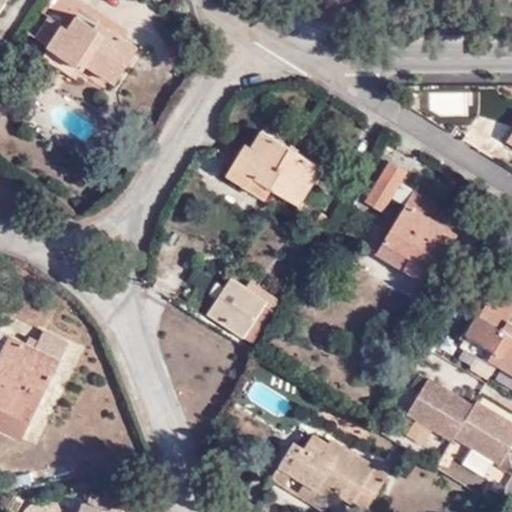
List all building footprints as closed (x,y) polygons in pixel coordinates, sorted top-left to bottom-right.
[(39,10),(27,1),(14,23),(25,30),(39,10)] [(58,23),(39,10),(25,30),(39,40),(33,47),(68,72),(78,59),(104,77),(129,41),(101,23),(96,27),(68,9),(58,23)] [(243,156),(266,171),(295,189),(315,156),(258,119),(245,139),(251,143),(243,156)] [(255,187),(266,171),(243,156),(251,143),(245,139),(238,134),(220,164),(255,187)] [(375,198),(399,158),(382,147),(356,187),(375,198)] [(383,186),(399,196),(410,179),(393,170),(383,186)] [(410,179),(399,196),(378,229),(404,245),(397,255),(414,267),(424,253),(429,256),(448,225),(435,215),(445,200),(410,179)] [(404,245),(378,229),(371,238),(397,255),(404,245)] [(228,253),(224,259),(260,283),(256,289),(265,295),(273,284),(228,253)] [(260,283),(224,259),(198,297),(242,327),(265,295),(256,289),(260,283)] [(194,263),(186,276),(204,286),(212,273),(194,263)] [(511,362),(511,308),(508,306),(511,297),(511,293),(494,282),(462,331),(511,362)] [(38,322),(36,325),(31,332),(24,327),(20,333),(5,323),(4,324),(0,329),(0,425),(5,429),(59,338),(61,336),(38,322)] [(511,412),(423,370),(403,411),(511,462),(511,412)] [(280,457),(333,492),(337,484),(352,495),(374,463),(363,457),(366,453),(332,431),(328,436),(313,427),(304,440),(294,434),(280,457)] [(464,440),(455,458),(485,473),(494,455),(464,440)] [(326,503),(333,492),(280,457),(272,470),(326,503)] [(123,511),(125,507),(110,504),(113,490),(92,484),(89,496),(84,494),(77,511),(123,511)]
